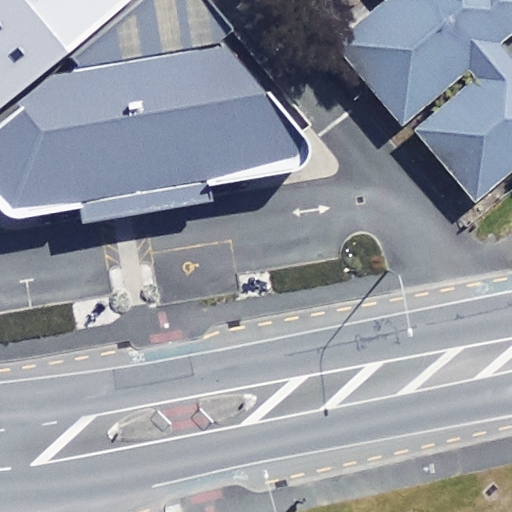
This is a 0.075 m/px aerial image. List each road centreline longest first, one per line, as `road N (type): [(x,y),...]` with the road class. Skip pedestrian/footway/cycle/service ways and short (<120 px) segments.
road 1 (residential): [(10,444),(78,405),(171,378),(248,366),(296,369),(345,386)]
road 2 (residential): [(345,386),(296,421),(239,443),(110,457),(10,444)]
road 3 (residential): [(345,386),(511,353)]
